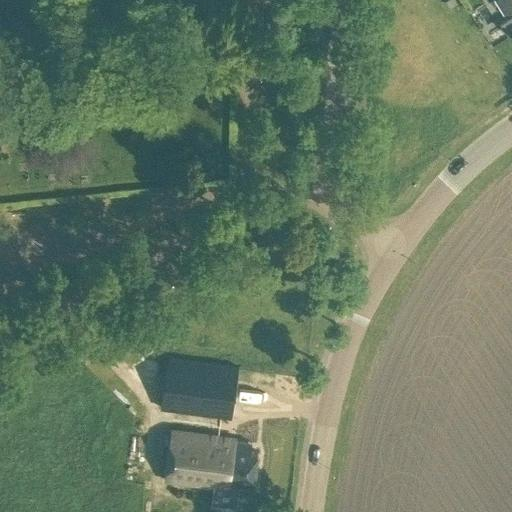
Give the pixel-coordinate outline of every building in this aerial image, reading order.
[(511,0),(496,0),(508,17),(501,22),(508,34),(511,31),(511,0)] [(231,417),(238,366),(169,357),(161,407),(231,417)] [(110,399),(103,464),(140,468),(147,403),(110,399)] [(235,437),(171,429),(165,479),(215,485),(216,480),(252,485),(257,451),(246,450),(247,441),(234,440),(235,437)] [(159,503),(158,511),(199,511),(200,506),(159,503)]
